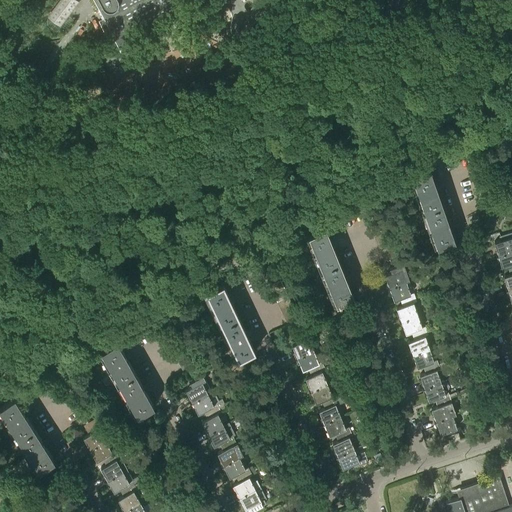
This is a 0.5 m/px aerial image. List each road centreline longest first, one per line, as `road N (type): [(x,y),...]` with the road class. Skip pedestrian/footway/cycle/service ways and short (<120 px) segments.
road 1 (secondary): [(0,173),(511,16)]
road 2 (residential): [(422,461),(327,206)]
road 3 (residential): [(511,399),(432,149)]
road 4 (residential): [(327,496),(225,265)]
road 5 (residential): [(219,511),(119,324)]
road 6 (residential): [(98,511),(16,382)]
road 7 (residential): [(119,324),(225,265)]
